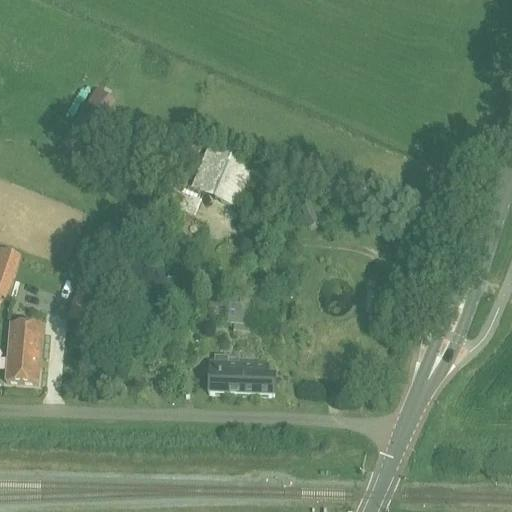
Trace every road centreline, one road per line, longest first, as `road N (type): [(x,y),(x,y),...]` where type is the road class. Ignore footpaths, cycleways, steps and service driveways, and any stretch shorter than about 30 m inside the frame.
road 1 (unclassified): [(401,434),(276,418),(0,410)]
road 2 (secondary): [(412,409),(457,339),(474,273)]
road 3 (secondary): [(474,273),(454,299),(412,409)]
